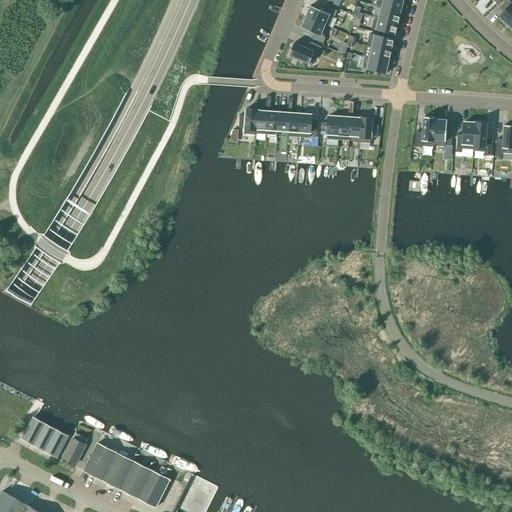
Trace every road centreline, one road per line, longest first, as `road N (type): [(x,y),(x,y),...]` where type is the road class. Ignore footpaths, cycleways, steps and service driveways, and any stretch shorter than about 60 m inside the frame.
road 1 (primary): [(0,332),(106,171),(190,0)]
road 2 (unclassified): [(511,403),(418,364),(385,314),(379,256),(398,96)]
road 3 (residential): [(294,0),(266,79),(279,87),(398,96)]
